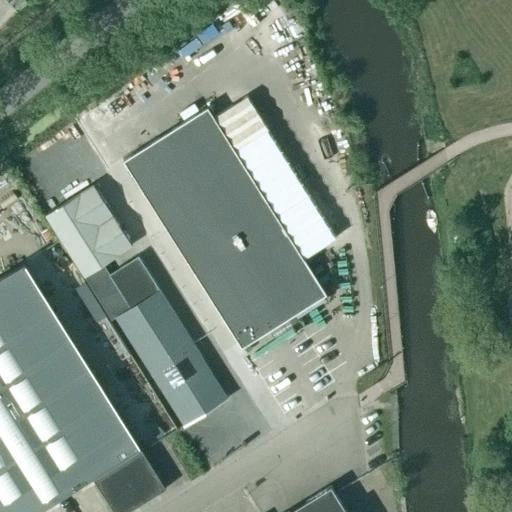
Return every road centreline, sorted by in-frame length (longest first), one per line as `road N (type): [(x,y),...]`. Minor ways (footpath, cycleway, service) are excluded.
road 1 (unclassified): [(178,511),(335,416)]
road 2 (secondary): [(0,106),(134,0)]
